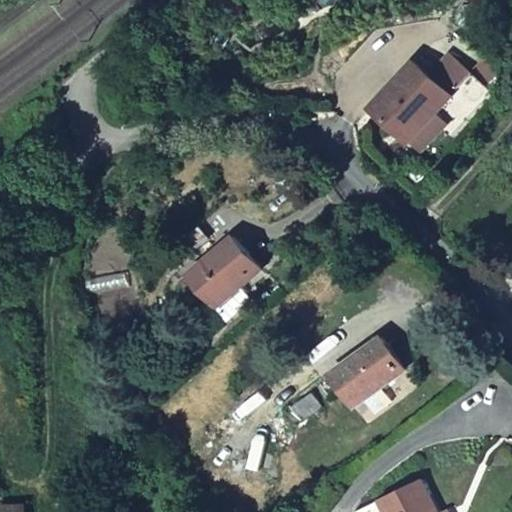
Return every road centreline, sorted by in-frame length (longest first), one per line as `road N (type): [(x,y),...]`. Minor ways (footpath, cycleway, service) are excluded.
road 1 (residential): [(511,320),(314,144),(233,130),(111,143)]
road 2 (residential): [(111,143),(91,137),(82,121),(87,77),(170,0)]
road 3 (residential): [(111,143),(0,207)]
